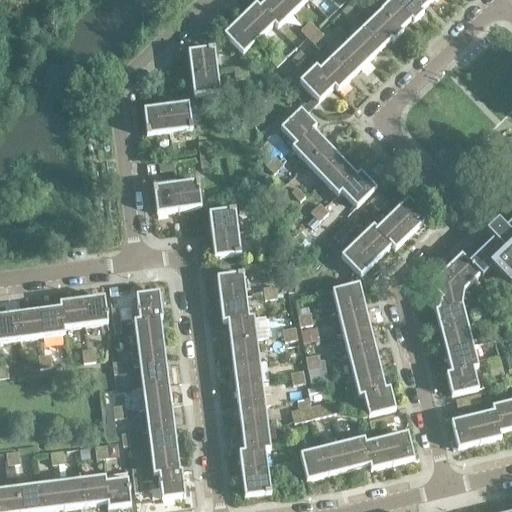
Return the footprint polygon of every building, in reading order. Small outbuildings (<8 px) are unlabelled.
[(293,16),(277,0),(270,0),(259,11),(274,27),(274,28),(277,32),(293,16)] [(309,1),(307,0),(277,0),(293,16),(309,1)] [(339,10),(348,2),(346,0),(340,0),(334,6),(339,10)] [(412,27),(424,16),(421,14),(427,8),(419,0),(395,0),(393,2),(390,4),(387,7),(380,14),(381,15),(366,29),(385,49),(391,43),(393,45),(404,35),(402,32),(407,28),(410,25),(412,27)] [(347,19),(356,10),(352,5),(343,14),(347,19)] [(274,27),(259,11),(256,7),(240,23),(259,42),(274,28),(274,27)] [(352,24),(361,15),(356,10),(347,19),(352,24)] [(259,42),(240,23),(224,38),(243,58),(259,42)] [(304,37),(314,28),(309,23),(300,32),(304,37)] [(309,42),(318,33),(314,28),(304,37),(309,42)] [(385,49),(366,29),(350,44),(369,64),(385,49)] [(313,46),(323,37),(318,33),(309,42),(313,46)] [(318,51),(327,42),(323,37),(313,46),(318,51)] [(369,64),(350,44),(335,59),(354,79),(369,64)] [(235,52),(229,46),(223,51),(229,58),(235,52)] [(217,74),(214,51),(191,55),(191,51),(187,51),(188,55),(190,77),(217,74)] [(272,66),(282,57),(277,52),(268,61),(272,66)] [(296,68),(305,59),(301,54),(291,63),(296,68)] [(277,70),(286,61),(282,57),(272,66),(277,70)] [(354,79),(335,59),(320,73),(319,74),(335,90),(334,91),(337,94),(354,79)] [(248,83),(246,70),(240,71),(242,83),(248,83)] [(335,90),(319,74),(320,73),(316,70),(299,86),(319,106),(334,91),(335,90)] [(242,83),(240,71),(233,71),(235,84),(242,83)] [(220,96),(217,74),(190,77),(193,100),(220,96)] [(192,133),(188,108),(188,107),(166,110),(169,136),(192,133)] [(169,136),(166,110),(147,112),(146,108),(143,109),(147,139),(169,136)] [(313,133),(316,130),(300,113),(280,132),(295,148),(296,148),(312,133),(313,133)] [(327,148),(313,133),(312,133),(296,148),(295,148),(292,151),(307,167),(327,148)] [(265,148),(276,160),(280,156),(278,153),(286,146),(278,136),(265,148)] [(322,183),(342,164),(327,148),(307,167),(322,183)] [(281,172),(276,167),(272,162),(267,167),(276,176),(281,172)] [(211,170),(210,163),(198,165),(199,171),(211,170)] [(357,179),(342,164),(322,183),(338,199),(341,196),(341,195),(357,179)] [(276,176),(267,167),(263,171),(271,181),(276,176)] [(356,211),(376,192),(360,175),(357,179),(341,195),(341,196),(356,211)] [(202,211),(198,184),(176,187),(179,214),(202,211)] [(179,214),(176,187),(153,190),(157,221),(161,220),(160,217),(179,214)] [(301,202),(292,193),(287,197),(296,206),(301,202)] [(374,209),(383,200),(379,196),(370,205),(374,209)] [(379,214),(388,205),(383,200),(374,209),(379,214)] [(427,222),(408,202),(392,218),(411,238),(427,222)] [(328,217),(319,207),(310,217),(319,226),(328,217)] [(238,235),(235,214),(235,213),(208,216),(211,239),(238,235)] [(411,238),(392,218),(377,233),(376,233),(392,249),(391,250),(395,253),(411,238)] [(348,236),(356,228),(351,222),(342,231),(348,236)] [(511,224),(505,231),(498,223),(486,235),(494,243),(511,261),(511,224)] [(269,238),(269,231),(268,225),(261,226),(263,238),(269,238)] [(263,238),(261,226),(255,226),(256,239),(263,238)] [(392,249),(376,233),(377,233),(373,229),(357,245),(376,264),(391,250),(392,249)] [(339,245),(348,236),(342,231),(333,239),(339,245)] [(240,258),(238,235),(211,239),(214,264),(217,264),(217,261),(240,258)] [(511,286),(511,261),(494,243),(469,266),(480,278),(483,281),(494,271),(511,287),(511,286)] [(376,264),(357,245),(341,260),(360,280),(376,264)] [(480,278),(469,266),(461,258),(445,274),(464,293),(480,278)] [(462,308),(464,293),(445,274),(429,289),(438,299),(432,305),(434,315),(435,315),(462,308)] [(246,300),(243,277),(217,281),(219,303),(246,300)] [(364,309),(359,287),(332,294),(338,316),(364,309)] [(271,303),(269,290),(263,291),(265,304),(271,303)] [(277,302),(277,296),(276,290),(269,290),(271,303),(277,302)] [(162,322),(159,296),(136,299),(139,324),(160,322),(162,322)] [(108,327),(104,300),(82,303),(85,329),(108,327)] [(249,322),(249,321),(246,300),(219,303),(222,326),(227,325),(227,324),(249,322)] [(487,314),(493,303),(489,300),(483,311),(487,314)] [(85,329),(82,303),(59,306),(60,311),(61,311),(63,332),(64,332),(85,329)] [(492,316),(498,305),(493,303),(487,314),(492,316)] [(467,329),(462,308),(435,315),(440,335),(467,329)] [(370,330),(364,309),(338,316),(343,337),(370,330)] [(61,311),(60,311),(40,314),(43,340),(65,338),(64,332),(63,332),(61,311)] [(120,323),(118,311),(111,312),(113,324),(120,323)] [(43,340),(40,314),(17,317),(20,343),(43,340)] [(313,329),(312,322),(311,316),(305,318),(307,330),(313,329)] [(0,345),(20,343),(17,317),(0,319),(0,345)] [(307,330),(305,318),(298,319),(301,331),(307,330)] [(257,343),(254,321),(254,320),(249,321),(249,322),(227,324),(227,325),(230,346),(257,343)] [(163,343),(160,322),(139,324),(134,324),(136,347),(163,343)] [(122,335),(121,327),(120,323),(113,324),(115,336),(122,335)] [(494,335),(490,323),(484,324),(487,337),(494,335)] [(487,337),(484,324),(478,326),(481,338),(487,337)] [(472,349),(467,329),(440,335),(446,356),(472,349)] [(375,351),(370,330),(343,337),(348,357),(375,351)] [(298,344),(295,331),(289,333),(291,345),(298,344)] [(291,345),(289,333),(282,334),(285,346),(291,345)] [(166,365),(163,343),(136,347),(139,369),(166,365)] [(259,365),(257,343),(230,346),(233,368),(259,365)] [(478,370),(472,349),(446,356),(451,376),(451,377),(473,371),(473,372),(478,370)] [(380,372),(375,351),(348,357),(353,378),(380,372)] [(95,359),(95,352),(82,354),(83,360),(95,359)] [(52,364),(52,358),(39,359),(40,366),(52,364)] [(503,370),(499,358),(493,359),(496,372),(503,370)] [(96,365),(95,359),(83,360),(83,367),(96,365)] [(321,371),(320,364),(319,359),(313,360),(315,373),(321,371)] [(496,372),(493,359),(487,361),(490,373),(496,372)] [(315,373),(313,360),(306,361),(309,374),(315,373)] [(53,371),(52,364),(40,366),(40,372),(53,371)] [(127,377),(127,370),(126,364),(119,365),(121,377),(127,377)] [(121,377),(119,365),(113,366),(114,378),(121,377)] [(169,387),(166,365),(139,369),(142,391),(169,387)] [(262,387),(259,365),(233,368),(236,390),(262,387)] [(478,393),(473,372),(473,371),(451,377),(451,376),(446,377),(451,400),(478,393)] [(385,392),(380,372),(353,378),(359,400),(363,399),(363,398),(385,393),(385,392)] [(306,387),(303,375),(297,376),(299,389),(306,387)] [(299,389),(297,376),(290,377),(293,390),(299,389)] [(502,393),(511,386),(511,384),(509,381),(498,388),(502,393)] [(171,409),(169,387),(142,391),(145,412),(171,409)] [(265,408),(262,387),(236,390),(238,412),(265,408)] [(395,413),(390,392),(390,391),(385,392),(385,393),(363,398),(363,399),(369,420),(395,413)] [(481,405),(480,397),(468,400),(469,407),(481,405)] [(469,407),(468,400),(456,403),(458,410),(469,407)] [(511,433),(511,404),(492,410),(493,415),(499,437),(500,437),(511,433)] [(335,418),(332,406),(327,407),(330,420),(335,418)] [(330,420),(327,407),(321,409),(324,421),(330,420)] [(128,421),(128,415),(127,408),(120,409),(122,422),(128,421)] [(268,430),(265,408),(238,412),(241,434),(268,430)] [(122,422),(120,409),(114,410),(116,422),(122,422)] [(174,431),(171,409),(145,412),(148,434),(174,431)] [(324,421),(321,409),(315,410),(318,423),(324,421)] [(318,423),(315,410),(310,411),(313,424),(318,423)] [(313,424),(310,411),(304,413),(307,425),(313,424)] [(307,425),(304,413),(298,414),(301,427),(307,425)] [(301,427),(298,414),(293,415),(296,428),(301,427)] [(499,437),(493,415),(473,420),(479,447),(501,441),(500,437),(499,437)] [(395,427),(393,420),(381,423),(383,430),(395,427)] [(479,447),(473,420),(451,425),(458,452),(479,447)] [(383,430),(381,423),(369,426),(371,433),(383,430)] [(271,453),(268,430),(241,434),(244,455),(244,456),(265,453),(265,454),(271,453)] [(177,453),(174,431),(148,434),(150,456),(177,453)] [(414,463),(408,436),(386,441),(392,468),(414,463)] [(130,449),(129,437),(121,438),(123,450),(130,449)] [(392,468),(386,441),(365,446),(365,447),(370,469),(369,469),(371,474),(392,468)] [(370,469),(365,447),(365,446),(364,442),(343,447),(349,474),(369,469),(370,469)] [(349,474),(343,447),(322,452),(328,479),(349,474)] [(108,456),(107,449),(94,451),(95,457),(108,456)] [(328,479),(322,452),(300,458),(306,484),(328,479)] [(180,474),(177,453),(150,456),(153,479),(158,478),(158,477),(180,474)] [(268,475),(265,454),(265,453),(244,456),(244,455),(239,455),(242,478),(268,475)] [(20,461),(19,455),(6,457),(7,463),(20,461)] [(64,461),(63,455),(50,456),(51,463),(64,461)] [(109,462),(108,456),(95,457),(96,464),(109,462)] [(20,468),(20,461),(7,463),(8,469),(20,468)] [(65,468),(64,461),(51,463),(52,469),(65,468)] [(298,471),(297,464),(284,467),(286,474),(298,471)] [(140,479),(138,467),(131,468),(133,480),(140,479)] [(300,477),(298,471),(286,474),(287,480),(300,477)] [(185,500),(182,474),(180,474),(158,477),(158,478),(162,503),(185,500)] [(271,497),(268,475),(242,478),(245,500),(271,497)] [(142,492),(140,479),(133,480),(135,493),(142,492)] [(108,507),(105,485),(106,485),(105,480),(82,483),(86,510),(107,507),(108,507)] [(108,511),(131,509),(129,493),(130,493),(130,490),(129,490),(128,482),(106,485),(105,485),(108,507),(107,507),(107,511),(108,511)] [(66,511),(86,510),(82,483),(60,486),(63,511),(66,511)] [(63,511),(60,486),(39,489),(41,511),(63,511)] [(41,511),(39,489),(17,491),(19,511),(41,511)] [(0,511),(19,511),(17,491),(0,493),(0,511)]
